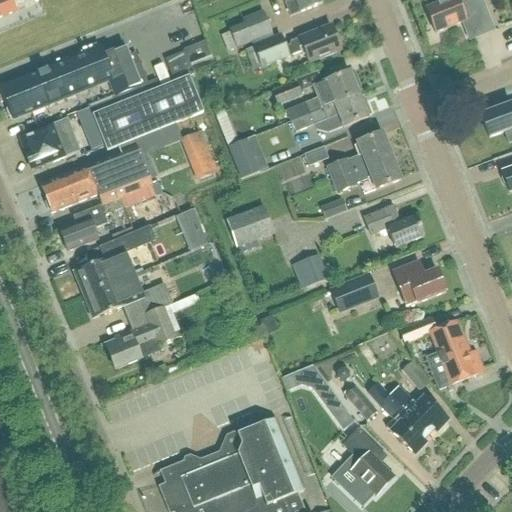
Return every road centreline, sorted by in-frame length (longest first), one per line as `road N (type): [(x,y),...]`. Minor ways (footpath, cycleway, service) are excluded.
road 1 (residential): [(94,437),(0,201)]
road 2 (residential): [(511,344),(419,112)]
road 3 (tertiary): [(56,452),(0,312)]
road 4 (residential): [(419,112),(373,0)]
